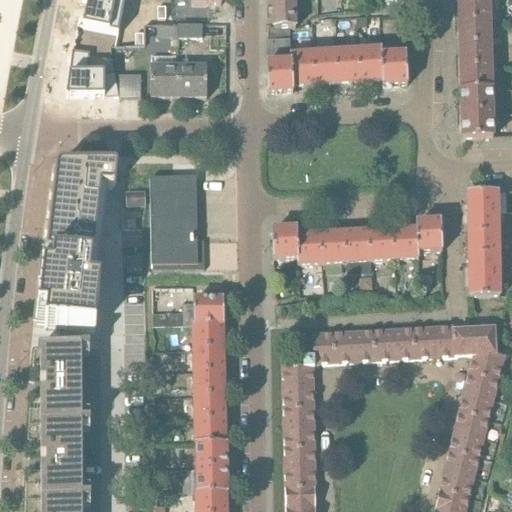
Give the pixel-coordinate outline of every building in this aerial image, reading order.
[(89,0),(87,8),(114,14),(116,0),(89,0)] [(190,0),(191,9),(219,8),(221,8),(221,0),(190,0)] [(272,0),(273,32),(289,33),(296,33),(296,30),(293,0),(272,0)] [(458,26),(489,25),(488,1),(458,2),(458,26)] [(87,8),(83,30),(109,36),(114,14),(87,8)] [(157,9),(157,22),(166,22),(166,9),(157,9)] [(459,49),(490,48),(489,25),(458,26),(459,49)] [(178,42),(202,42),(202,29),(177,29),(178,42)] [(293,96),(293,90),(289,58),(289,33),(273,32),(265,32),(266,60),(268,98),(293,96)] [(135,36),(135,49),(144,49),(144,36),(135,36)] [(116,47),(117,66),(134,65),(133,46),(116,47)] [(460,72),(490,72),(490,48),(459,49),(460,72)] [(382,85),(382,76),(382,61),(381,53),(369,54),(356,54),(358,86),(382,85)] [(335,88),(358,86),(356,54),(333,56),(335,88)] [(315,89),(335,88),(333,56),(313,57),(315,89)] [(293,90),(315,89),(313,57),(289,58),(293,90)] [(382,76),(407,74),(406,59),(382,61),(382,76)] [(150,70),(150,103),(178,103),(178,69),(175,69),(175,60),(151,60),(151,70),(150,70)] [(178,103),(206,103),(206,69),(178,69),(178,103)] [(460,96),(491,95),(490,72),(460,72),(460,96)] [(382,76),(382,85),(382,91),(407,89),(407,74),(382,76)] [(70,77),(67,101),(105,101),(105,77),(70,77)] [(118,103),(141,103),(140,79),(118,79),(118,103)] [(461,119),(492,119),(491,95),(460,96),(461,119)] [(462,143),(492,142),(492,119),(461,119),(462,143)] [(39,303),(38,315),(46,316),(44,330),(95,336),(99,298),(89,297),(90,289),(92,265),(95,246),(97,228),(99,209),(101,191),(107,192),(109,192),(112,191),(114,190),(115,188),(116,186),(117,172),(117,171),(117,170),(117,168),(116,168),(115,167),(114,166),(104,167),(64,167),(62,167),(60,167),(58,168),(57,170),(56,172),(55,174),(54,184),(51,203),(49,222),(47,241),(44,260),(42,283),(39,303)] [(203,245),(193,246),(192,182),(149,183),(151,272),(178,271),(178,274),(203,273),(203,245)] [(467,196),(467,217),(499,217),(506,217),(505,195),(497,195),(467,196)] [(144,196),(125,197),(125,211),(144,210),(144,196)] [(467,217),(468,238),(499,239),(510,238),(510,230),(499,230),(499,217),(467,217)] [(418,257),(441,256),(442,256),(440,226),(415,228),(415,234),(418,257)] [(272,265),(296,264),(296,240),(296,234),(271,235),(272,265)] [(418,265),(418,257),(415,234),(392,235),(394,266),(418,265)] [(369,268),(394,266),(392,235),(367,236),(369,268)] [(346,269),(369,268),(367,236),(344,237),(346,269)] [(322,270),(346,269),(344,237),(320,238),(322,270)] [(296,271),(322,270),(320,238),(296,240),(296,264),(296,271)] [(468,238),(468,259),(500,259),(499,239),(468,238)] [(468,259),(469,280),(500,280),(510,279),(510,258),(500,259),(468,259)] [(500,301),(500,280),(469,280),(469,301),(500,301)] [(193,330),(222,330),(223,330),(222,304),(193,304),(193,307),(183,307),(183,318),(167,318),(167,329),(193,329),(193,330)] [(222,354),(222,342),(222,330),(193,330),(191,330),(191,354),(222,354)] [(434,363),(455,362),(454,334),(453,334),(453,332),(433,333),(434,363)] [(473,361),(503,368),(505,361),(496,359),(495,332),(466,334),(468,361),(473,361)] [(414,364),(434,363),(433,333),(412,335),(414,364)] [(460,334),(454,334),(455,362),(461,362),(468,361),(466,334),(460,334)] [(394,365),(414,364),(412,335),(393,336),(394,365)] [(374,366),(394,365),(393,336),(372,337),(374,366)] [(354,368),(374,366),(372,337),(352,338),(354,368)] [(337,368),(354,368),(352,338),(336,339),(337,368)] [(314,370),(337,368),(336,339),(313,340),(313,349),(302,348),(301,361),(303,361),(302,372),(313,372),(314,372),(314,370)] [(85,416),(81,416),(80,363),(85,363),(85,352),(39,353),(40,428),(85,428),(85,416)] [(192,379),(223,378),(222,354),(191,354),(192,379)] [(469,380),(498,388),(503,368),(473,361),(469,380)] [(282,392),(313,392),(313,372),(302,372),(282,372),(282,392)] [(192,402),(223,402),(223,378),(192,379),(192,402)] [(464,399),(493,407),(498,388),(469,380),(464,399)] [(283,412),(314,412),(313,392),(282,392),(283,412)] [(459,419),(489,426),(493,407),(464,399),(459,419)] [(192,425),(224,425),(223,402),(192,402),(192,425)] [(283,432),(314,432),(314,412),(283,412),(283,432)] [(454,438),(484,445),(489,426),(459,419),(454,438)] [(194,449),(224,448),(224,425),(192,425),(193,449),(194,449)] [(86,491),(81,491),(81,439),(86,438),(85,428),(40,428),(40,504),(86,504),(86,491)] [(284,452),(314,452),(314,432),(283,432),(284,452)] [(449,457),(479,465),(484,445),(454,438),(449,457)] [(194,474),(226,473),(225,448),(224,448),(194,449),(194,474)] [(284,472),(315,472),(314,452),(284,452),(284,472)] [(444,476),(474,484),(479,465),(449,457),(444,476)] [(284,493),(315,492),(315,472),(284,472),(284,493)] [(195,497),(225,498),(226,498),(226,473),(194,474),(195,497)] [(440,496),(469,503),(474,484),(444,476),(440,496)] [(284,511),(313,511),(316,511),(315,492),(284,493),(284,511)] [(435,511),(467,511),(469,503),(440,496),(435,511)] [(194,511),(225,511),(225,498),(195,497),(194,497),(194,511)]
